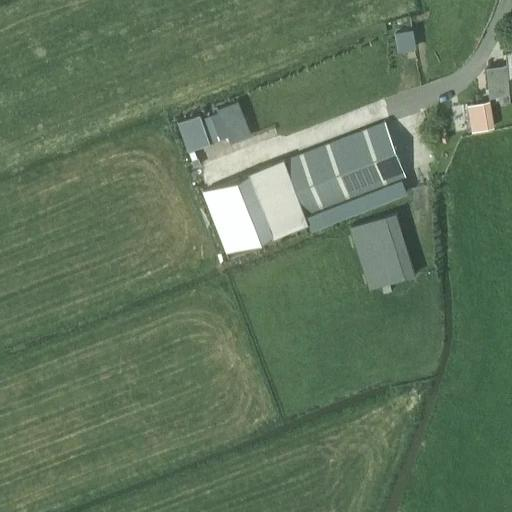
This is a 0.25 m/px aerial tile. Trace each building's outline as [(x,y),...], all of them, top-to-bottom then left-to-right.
[(399,50),(415,47),(412,29),(396,32),(399,50)] [(508,65),(507,65),(487,66),(490,96),(510,94),(508,65)] [(237,100),(218,108),(219,111),(226,131),(228,135),(230,142),(250,135),(237,100)] [(479,128),(494,125),(490,100),(475,103),(479,128)] [(219,111),(203,116),(210,136),(226,131),(219,111)] [(210,141),(200,112),(179,120),(189,149),(210,141)] [(249,172),(206,189),(230,253),(311,221),(312,225),(398,192),(392,179),(405,174),(385,121),(285,159),(284,157),(248,171),(249,172)]
